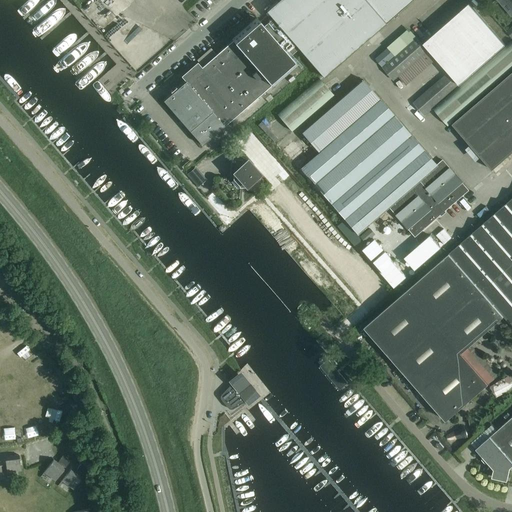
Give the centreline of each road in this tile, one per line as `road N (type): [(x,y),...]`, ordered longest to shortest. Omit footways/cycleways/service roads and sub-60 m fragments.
road 1 (unclassified): [(210,511),(197,453),(202,358),(0,121)]
road 2 (primary): [(166,511),(144,431),(101,336),(0,192)]
road 3 (unknown): [(425,0),(377,40),(369,69),(473,180),(488,187),(511,173)]
road 4 (unclassified): [(511,506),(487,505),(468,492),(340,341)]
road 5 (unclassified): [(122,103),(240,0)]
